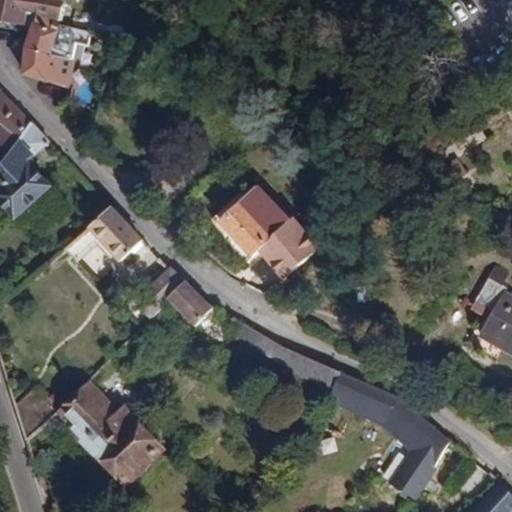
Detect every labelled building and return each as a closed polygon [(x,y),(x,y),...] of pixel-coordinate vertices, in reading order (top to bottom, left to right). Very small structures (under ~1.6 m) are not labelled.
[(0,0),(0,22),(27,26),(28,12),(37,13),(39,0),(0,0)] [(51,0),(39,0),(37,13),(28,12),(27,26),(34,26),(37,21),(45,21),(51,0)] [(45,21),(37,21),(34,26),(28,48),(25,74),(67,88),(79,44),(92,47),(97,31),(45,21)] [(0,92),(0,161),(2,163),(0,165),(0,202),(16,219),(22,214),(48,191),(50,189),(31,168),(30,155),(49,144),(0,92)] [(239,196),(209,222),(245,262),(260,249),(287,280),(320,250),(292,217),(288,221),(257,187),(243,200),(239,196)] [(48,191),(22,214),(40,234),(66,210),(48,191)] [(112,208),(68,248),(82,264),(98,249),(114,266),(142,241),(112,208)] [(171,270),(138,303),(151,317),(168,301),(185,284),(171,270)] [(488,279),(471,310),(489,320),(481,335),(511,351),(511,299),(504,295),(507,290),(488,279)] [(185,284),(168,301),(196,326),(213,308),(185,284)] [(245,325),(236,338),(331,390),(343,373),(278,344),(245,325)] [(399,396),(343,373),(331,390),(327,397),(379,420),(415,445),(400,465),(416,478),(445,439),(399,396)] [(85,382),(68,399),(77,410),(69,418),(75,425),(60,438),(102,484),(111,476),(125,491),(142,475),(137,470),(158,451),(129,419),(123,425),(85,382)] [(32,387),(14,404),(25,441),(55,411),(32,387)] [(511,511),(511,494),(494,479),(466,511),(511,511)]
